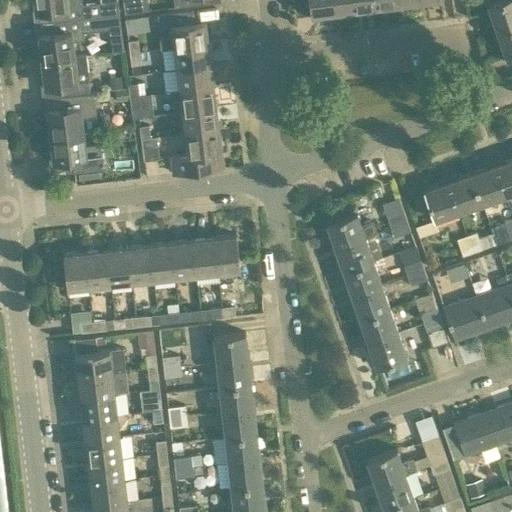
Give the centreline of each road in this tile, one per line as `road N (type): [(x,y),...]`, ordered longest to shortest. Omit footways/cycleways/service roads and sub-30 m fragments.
road 1 (unclassified): [(41,511),(7,209)]
road 2 (residential): [(7,209),(267,174)]
road 3 (residential): [(301,433),(267,174)]
road 4 (residential): [(482,103),(452,44),(428,39),(270,59)]
road 5 (residential): [(267,174),(482,103)]
road 6 (residential): [(511,363),(301,433)]
